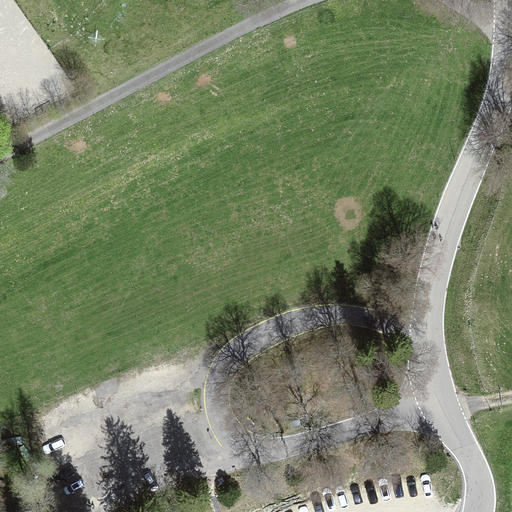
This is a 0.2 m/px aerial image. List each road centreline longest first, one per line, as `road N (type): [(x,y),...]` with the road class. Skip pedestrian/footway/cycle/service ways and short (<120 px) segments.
road 1 (tertiary): [(442,406),(426,345),(430,288),(454,202),(498,100),(511,0)]
road 2 (residential): [(442,406),(249,455)]
road 3 (residential): [(97,511),(135,490),(249,455)]
